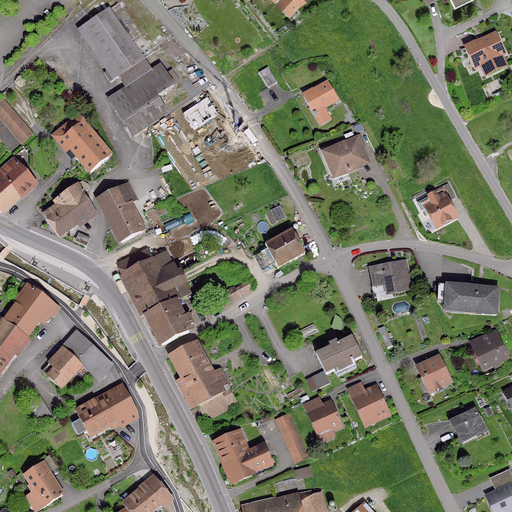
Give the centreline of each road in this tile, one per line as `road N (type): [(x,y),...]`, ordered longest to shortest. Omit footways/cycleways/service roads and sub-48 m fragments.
road 1 (residential): [(148,0),(262,143),(331,260)]
road 2 (residential): [(331,260),(451,511)]
road 3 (residential): [(377,0),(511,216)]
road 4 (tertiary): [(149,360),(93,269),(0,223)]
road 5 (residential): [(149,360),(331,260)]
road 6 (residential): [(331,260),(404,245),(455,251),(511,273)]
road 7 (residential): [(125,377),(59,301),(0,266)]
road 8 (tertiary): [(225,511),(149,360)]
